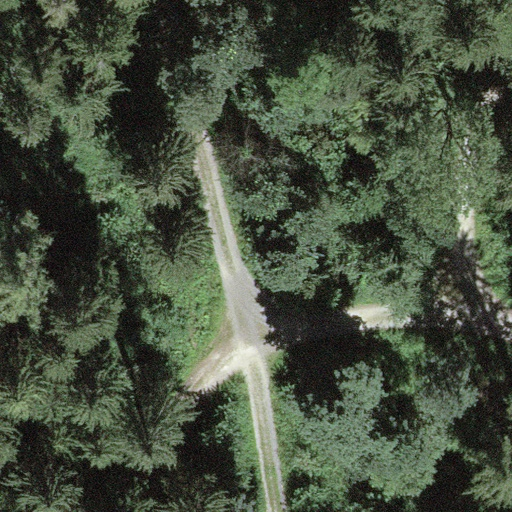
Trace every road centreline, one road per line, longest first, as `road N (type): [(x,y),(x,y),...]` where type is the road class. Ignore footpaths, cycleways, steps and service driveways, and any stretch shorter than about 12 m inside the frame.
road 1 (track): [(450,286),(261,375),(242,323),(128,511)]
road 2 (track): [(242,323),(172,0)]
road 3 (track): [(511,69),(481,112),(467,154),(450,286)]
road 4 (track): [(286,511),(261,375)]
